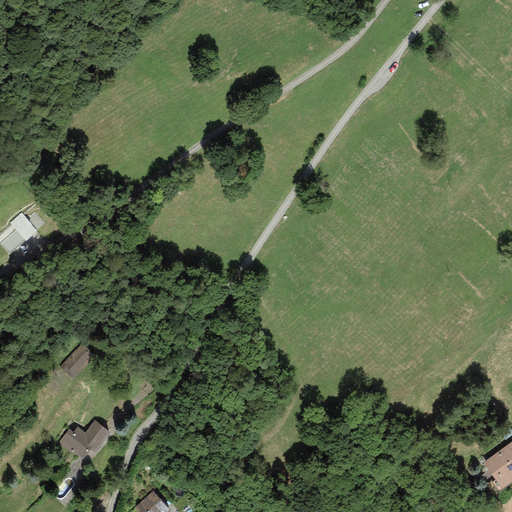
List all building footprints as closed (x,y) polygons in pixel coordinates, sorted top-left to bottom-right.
[(36,236),(39,233),(30,223),(15,236),(23,246),(36,236)] [(95,355),(81,343),(59,368),(73,380),(95,355)] [(111,434),(95,421),(85,433),(77,427),(72,433),(69,429),(58,442),(82,461),(90,450),(95,453),(111,434)] [(511,440),(483,463),(502,490),(511,482),(511,440)] [(153,492),(134,508),(137,511),(166,511),(169,510),(153,492)]
